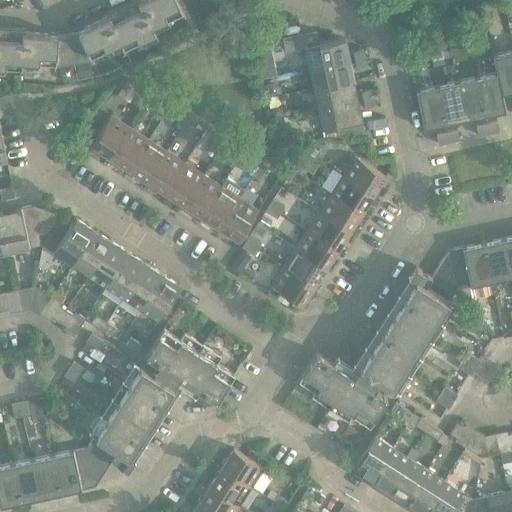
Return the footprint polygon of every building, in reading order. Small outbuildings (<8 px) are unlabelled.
[(0,72),(5,73),(5,66),(21,67),(20,74),(25,74),(25,67),(39,68),(39,61),(56,62),(56,67),(76,63),(90,60),(92,60),(90,56),(105,48),(108,55),(121,49),(124,56),(128,54),(125,47),(138,40),(141,47),(154,41),(157,47),(161,45),(158,39),(162,37),(158,31),(170,25),(167,18),(182,11),(179,5),(176,0),(139,0),(138,1),(139,3),(110,16),(109,14),(78,30),(58,33),(22,31),(22,33),(0,31),(0,72)] [(300,21),(284,22),(284,32),(301,31),(300,21)] [(304,47),(309,68),(365,56),(363,48),(353,50),(346,52),(343,39),(319,44),(316,30),(283,37),(286,51),(304,47)] [(270,40),(262,42),(265,55),(273,54),(270,40)] [(496,72),(501,94),(511,91),(511,50),(492,55),(496,72)] [(313,88),(352,79),(350,68),(366,64),(365,56),(309,68),(313,88)] [(90,60),(76,63),(79,77),(92,74),(90,60)] [(62,81),(75,78),(73,65),(59,67),(62,81)] [(476,76),(484,115),(505,111),(501,94),(496,72),(476,76)] [(275,75),(263,78),(267,98),(279,95),(275,75)] [(456,81),(464,120),(484,115),(476,76),(456,81)] [(352,79),(313,88),(317,108),(373,96),(371,88),(355,91),(352,79)] [(128,81),(119,94),(130,101),(138,87),(128,81)] [(464,120),(456,81),(436,85),(444,124),(464,120)] [(444,124),(436,85),(415,89),(424,128),(444,124)] [(145,105),(152,94),(146,89),(138,101),(145,105)] [(152,94),(145,105),(150,109),(158,97),(152,94)] [(323,135),(339,137),(360,133),(357,122),(361,121),(358,108),(365,106),(365,107),(375,105),(373,96),(317,108),(322,129),(323,135)] [(272,118),(283,116),(281,108),(271,110),(272,118)] [(181,128),(188,117),(182,113),(174,124),(181,128)] [(111,158),(130,128),(111,116),(92,146),(111,158)] [(188,117),(181,128),(186,132),(194,121),(188,117)] [(486,122),(488,133),(498,131),(495,120),(486,122)] [(488,133),(486,122),(475,124),(478,136),(488,133)] [(129,170),(148,139),(130,128),(111,158),(129,170)] [(445,130),(448,142),(458,140),(456,128),(445,130)] [(448,142),(445,130),(435,133),(438,144),(448,142)] [(217,152),(225,140),(218,136),(211,148),(217,152)] [(148,139),(129,170),(147,181),(166,151),(148,139)] [(225,140),(217,152),(223,155),(225,152),(229,155),(228,156),(236,162),(243,152),(225,140)] [(308,144),(304,150),(316,158),(320,152),(308,144)] [(211,148),(207,153),(214,157),(217,152),(211,148)] [(165,193),(185,163),(166,151),(147,181),(165,193)] [(343,175),(373,194),(385,175),(355,156),(343,175)] [(253,175),(261,163),(255,159),(247,171),(253,175)] [(185,163),(165,193),(183,204),(203,174),(185,163)] [(261,163),(253,175),(259,179),(267,167),(261,163)] [(293,168),(304,176),(308,170),(296,163),(293,168)] [(304,176),(293,168),(289,175),(300,182),(304,176)] [(202,216),(221,186),(203,174),(183,204),(202,216)] [(373,194),(343,175),(331,193),(361,213),(373,194)] [(221,186),(202,216),(219,228),(242,191),(225,179),(221,186)] [(0,190),(0,192),(1,199),(15,196),(13,187),(0,190)] [(319,211),(349,231),(361,213),(331,193),(319,211)] [(239,198),(219,228),(238,240),(258,210),(239,198)] [(269,205),(281,212),(285,206),(273,199),(269,205)] [(40,225),(50,208),(43,203),(0,211),(0,212),(9,252),(43,245),(44,236),(42,236),(40,225)] [(281,212),(269,205),(265,211),(277,218),(281,212)] [(40,225),(42,236),(44,236),(47,237),(61,215),(50,208),(40,225)] [(349,231),(319,211),(308,230),(337,249),(349,231)] [(0,254),(9,252),(0,212),(0,254)] [(263,214),(258,222),(267,228),(272,220),(263,214)] [(44,236),(43,245),(72,264),(94,230),(75,217),(72,222),(61,215),(47,237),(44,236)] [(257,223),(252,231),(262,237),(266,229),(257,223)] [(94,230),(72,264),(89,275),(111,241),(94,230)] [(296,248),(326,267),(337,249),(308,230),(296,248)] [(374,376),(391,388),(455,289),(511,276),(511,234),(448,249),(425,285),(415,279),(358,366),(374,376)] [(246,241),(257,249),(261,242),(250,235),(246,241)] [(106,286),(128,252),(111,241),(89,275),(106,286)] [(246,241),(242,247),(253,255),(257,249),(246,241)] [(326,267),(296,248),(284,266),(314,285),(326,267)] [(128,252),(106,286),(123,297),(145,263),(128,252)] [(140,308),(162,274),(145,263),(123,297),(140,308)] [(314,285),(284,266),(272,285),(280,290),(291,297),(302,304),(314,285)] [(162,274),(140,308),(158,320),(180,286),(162,274)] [(31,303),(34,288),(33,288),(17,291),(20,306),(31,303)] [(34,288),(31,303),(41,310),(49,298),(34,288)] [(280,290),(276,298),(286,304),(291,297),(280,290)] [(0,295),(0,309),(0,310),(20,306),(17,291),(0,295)] [(49,298),(41,310),(59,321),(67,309),(49,298)] [(67,309),(59,321),(76,332),(84,320),(67,309)] [(102,329),(107,322),(96,314),(91,322),(102,329)] [(107,322),(102,329),(113,337),(118,329),(107,322)] [(179,339),(163,328),(145,356),(214,401),(232,374),(216,363),(220,356),(184,333),(179,339)] [(86,340),(88,341),(81,351),(94,359),(100,349),(99,348),(104,341),(91,333),(86,340)] [(131,337),(126,345),(137,352),(142,344),(131,337)] [(467,351),(463,358),(475,366),(480,359),(467,351)] [(298,380),(315,390),(311,396),(347,419),(351,413),(368,424),(385,397),(316,352),(298,380)] [(475,366),(463,358),(458,366),(457,368),(469,375),(470,374),(475,366)] [(73,360),(68,368),(81,376),(86,369),(73,360)] [(174,387),(155,375),(140,365),(87,447),(0,465),(0,506),(95,486),(117,451),(128,458),(174,387)] [(81,376),(68,368),(64,375),(76,383),(81,376)] [(445,386),(441,392),(453,401),(458,393),(445,386)] [(453,401),(441,392),(436,400),(449,408),(453,401)] [(28,399),(19,401),(23,415),(31,413),(28,399)] [(19,401),(11,403),(12,405),(15,417),(22,416),(23,415),(19,401)] [(396,401),(391,409),(437,439),(436,440),(442,444),(448,435),(442,432),(396,401)] [(458,421),(450,433),(482,453),(511,446),(511,432),(485,438),(458,421)] [(348,424),(342,435),(355,443),(362,433),(348,424)] [(370,480),(391,447),(374,436),(352,469),(370,480)] [(391,447),(370,480),(388,492),(409,458),(391,447)] [(220,467),(251,487),(252,485),(262,492),(272,477),(261,470),(263,467),(233,448),(220,467)] [(409,458),(388,492),(405,503),(426,469),(409,458)] [(209,485),(239,505),(251,487),(220,467),(209,485)] [(426,469),(405,503),(419,511),(424,511),(445,481),(426,469)] [(445,481),(424,511),(447,511),(456,499),(468,507),(471,508),(473,499),(445,481)] [(234,511),(239,505),(209,485),(197,503),(210,511),(234,511)] [(309,505),(310,503),(315,496),(306,490),(300,499),(309,505)] [(475,511),(511,511),(507,491),(473,499),(471,508),(475,507),(475,511)] [(272,501),(284,508),(288,502),(276,495),(272,501)] [(456,499),(447,511),(464,511),(468,507),(456,499)] [(281,511),(284,508),(272,501),(269,507),(276,511),(281,511)] [(191,511),(210,511),(197,503),(191,511)]
